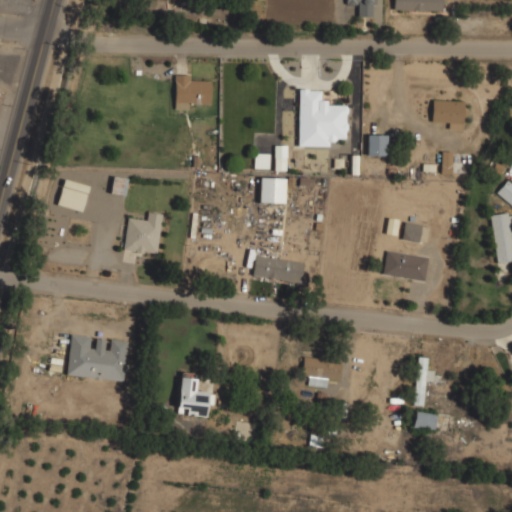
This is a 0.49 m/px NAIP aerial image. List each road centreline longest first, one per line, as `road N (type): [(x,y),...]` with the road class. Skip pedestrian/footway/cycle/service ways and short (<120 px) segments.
road 1 (residential): [(46,40),(511,51),(488,332),(0,280)]
road 2 (secondary): [(57,0),(0,211)]
